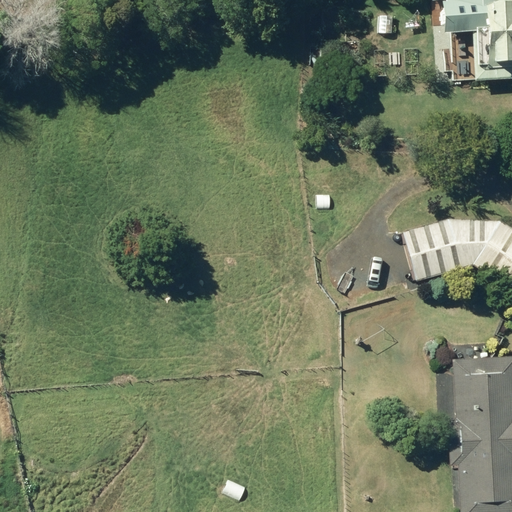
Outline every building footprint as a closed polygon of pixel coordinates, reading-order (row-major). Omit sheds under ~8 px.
[(511,0),(434,0),(437,40),(470,40),(471,79),(511,79),(511,0)] [(339,170),(328,185),(363,211),(374,196),(339,170)] [(321,193),(306,211),(341,238),(355,220),(321,193)] [(511,240),(490,226),(434,225),(401,235),(415,280),(465,265),(511,296),(511,240)] [(353,284),(354,301),(393,297),(391,280),(353,284)] [(332,300),(315,285),(301,299),(317,315),(332,300)] [(447,423),(438,423),(440,468),(452,467),(453,511),(511,511),(511,416),(510,417),(508,361),(444,364),(447,423)]
